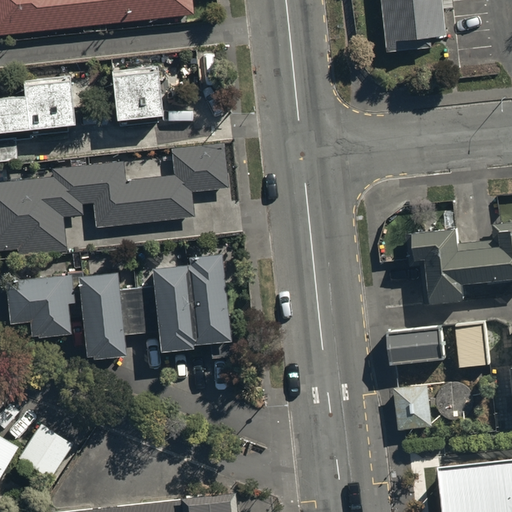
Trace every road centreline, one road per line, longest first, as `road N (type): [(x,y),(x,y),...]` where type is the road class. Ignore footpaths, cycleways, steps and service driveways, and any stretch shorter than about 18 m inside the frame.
road 1 (tertiary): [(304,155),(345,511)]
road 2 (residential): [(304,155),(511,133)]
road 3 (tertiary): [(287,0),(304,155)]
